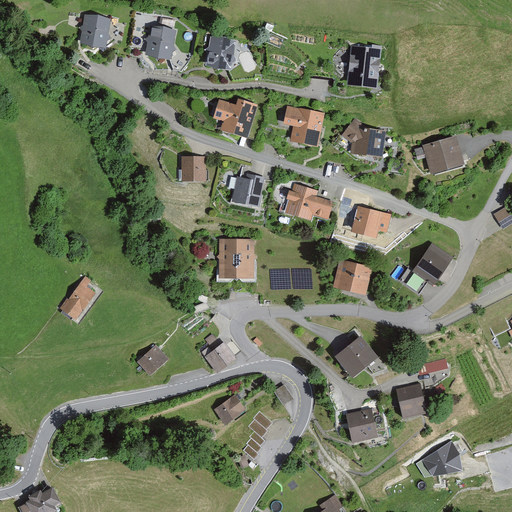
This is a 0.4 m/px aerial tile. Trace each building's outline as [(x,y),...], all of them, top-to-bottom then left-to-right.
[(111,21),(84,18),(80,47),(106,50),(111,21)] [(182,29),(152,27),(150,56),(179,58),(182,29)] [(236,38),(214,35),(211,68),(232,70),(236,38)] [(383,44),(357,45),(358,88),(384,88),(383,44)] [(240,106),(217,101),(213,119),(225,121),(222,133),(251,139),(259,105),(241,101),(240,106)] [(324,112),(288,107),(285,125),(298,127),(295,144),(318,148),(324,112)] [(391,130),(351,127),(349,154),(389,157),(391,130)] [(465,136),(429,151),(440,177),(476,163),(465,136)] [(205,157),(185,156),(185,169),(178,169),(178,181),(204,181),(205,157)] [(245,179),(239,177),(233,203),(259,209),(267,176),(247,171),(245,179)] [(318,189),(296,185),(291,213),(331,221),(335,203),(316,199),(318,189)] [(511,200),(496,207),(503,223),(511,219),(511,200)] [(392,212),(360,207),(357,230),(389,235),(392,212)] [(257,278),(256,238),(219,239),(220,279),(257,278)] [(437,245),(418,273),(440,287),(458,260),(437,245)] [(374,267),(343,262),(339,288),(369,294),(374,267)] [(82,323),(103,294),(93,287),(97,281),(89,276),(64,309),(82,323)] [(213,345),(223,336),(218,329),(207,339),(213,345)] [(353,378),(379,357),(360,334),(335,355),(353,378)] [(222,373),(241,358),(227,341),(217,349),(213,345),(205,351),(222,373)] [(155,377),(175,359),(160,344),(141,363),(155,377)] [(449,355),(420,359),(421,369),(450,365),(449,355)] [(405,419),(429,413),(421,382),(397,389),(405,419)] [(285,384),(274,391),(283,405),(294,398),(285,384)] [(249,409),(237,392),(214,408),(226,425),(249,409)] [(353,445),(379,439),(371,407),(345,413),(353,445)] [(274,424),(260,410),(253,417),(255,419),(248,426),(252,430),(247,435),(251,439),(247,443),(249,446),(244,450),(254,461),(261,455),(259,453),(264,448),(262,446),(266,442),(263,438),(270,432),(268,430),(274,424)] [(452,439),(417,464),(426,480),(463,472),(463,452),(452,439)] [(42,494),(39,489),(27,496),(30,500),(19,507),(21,511),(59,511),(60,511),(56,506),(63,502),(54,487),(42,494)]
